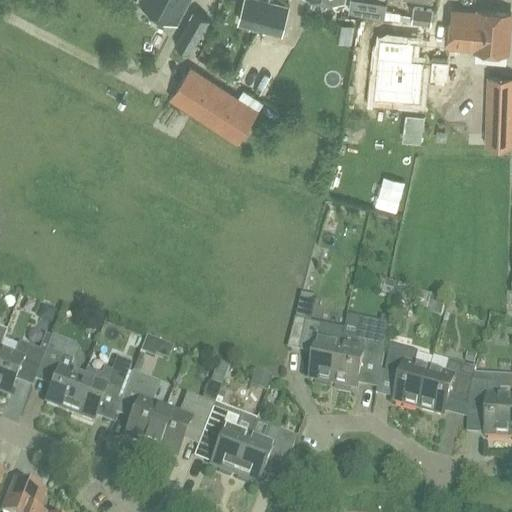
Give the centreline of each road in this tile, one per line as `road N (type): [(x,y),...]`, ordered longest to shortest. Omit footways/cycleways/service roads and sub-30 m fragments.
road 1 (residential): [(0,428),(93,466),(135,511)]
road 2 (residential): [(443,470),(372,423),(330,427),(319,446)]
